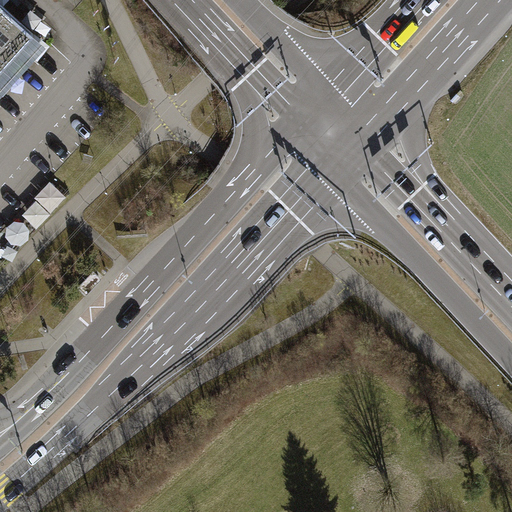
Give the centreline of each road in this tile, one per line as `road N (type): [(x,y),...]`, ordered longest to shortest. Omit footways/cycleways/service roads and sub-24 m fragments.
road 1 (secondary): [(0,485),(90,412),(334,165)]
road 2 (secondary): [(300,127),(11,432)]
road 3 (secondary): [(334,165),(511,358)]
road 4 (secondary): [(511,293),(364,135)]
road 5 (secondary): [(364,135),(483,0)]
road 6 (secondary): [(181,0),(300,127)]
road 7 (secondary): [(328,98),(240,0)]
road 8 (secondary): [(414,0),(328,98)]
